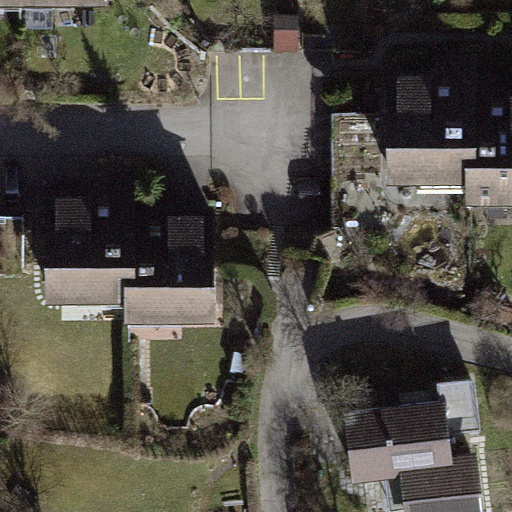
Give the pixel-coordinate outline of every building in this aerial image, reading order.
[(299,26),(276,27),(277,54),(300,53),(299,26)] [(393,186),(471,185),(470,147),(483,147),(482,78),(482,59),(439,60),(439,70),(391,71),(393,186)] [(509,78),(482,78),(483,147),(470,147),(471,185),(471,206),(511,205),(511,89),(509,90),(509,78)] [(49,305),(127,304),(127,266),(139,266),(138,197),(138,179),(96,179),(96,189),(48,190),(49,305)] [(166,197),(138,197),(139,266),(127,266),(127,304),(128,325),(219,324),(218,208),(166,209),(166,197)] [(0,213),(0,265),(26,266),(28,215),(0,213)] [(443,387),(342,399),(351,471),(395,466),(400,511),(485,511),(476,440),(450,443),(443,387)]
